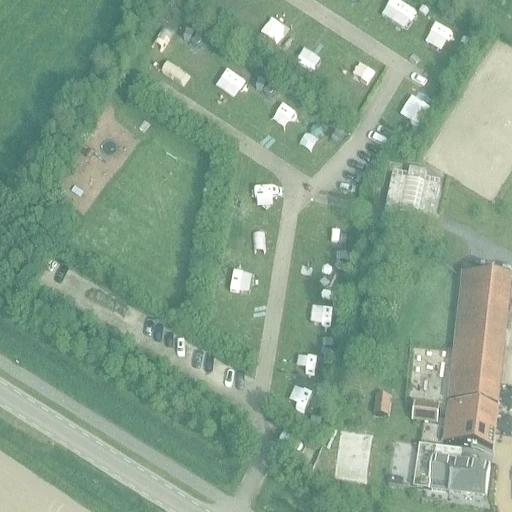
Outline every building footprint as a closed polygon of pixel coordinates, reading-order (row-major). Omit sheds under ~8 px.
[(430,25),(450,39),(463,20),(443,7),(430,25)] [(391,177),(384,211),(431,221),(439,186),(423,183),(426,172),(409,168),(407,180),(391,177)] [(393,284),(387,336),(447,343),(448,337),(456,338),(448,403),(443,445),(491,451),(497,409),(511,281),(463,275),(460,298),(452,297),(453,291),(393,284)] [(377,396),(375,417),(387,418),(390,398),(377,396)] [(411,421),(436,424),(439,407),(414,404),(411,421)] [(340,431),(338,448),(370,452),(372,436),(359,434),(340,431)] [(448,494),(486,499),(489,468),(459,464),(461,451),(434,448),(430,481),(449,484),(448,494)]
